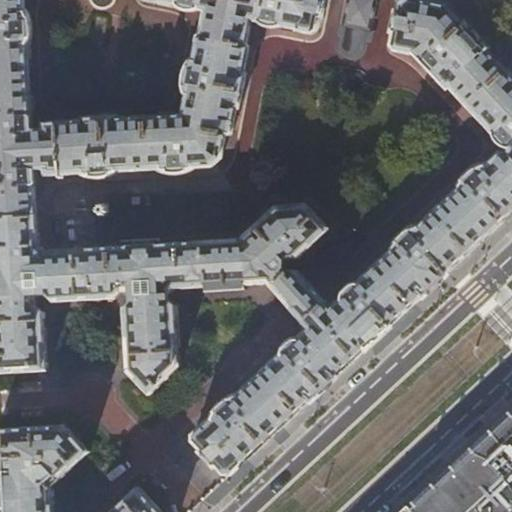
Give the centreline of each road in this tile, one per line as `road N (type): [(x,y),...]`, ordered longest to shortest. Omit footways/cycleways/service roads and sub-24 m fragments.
road 1 (primary): [(511,268),(249,511)]
road 2 (primary): [(353,511),(511,364)]
